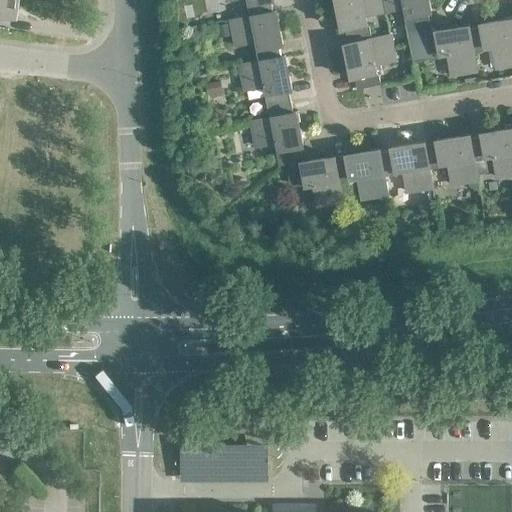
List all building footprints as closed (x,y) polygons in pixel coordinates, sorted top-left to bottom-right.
[(15,0),(0,0),(0,16),(12,18),(12,19),(13,19),(15,0)] [(271,0),(227,0),(229,0),(249,0),(250,4),(247,8),(249,16),(273,11),(271,0)] [(385,12),(382,0),(335,0),(342,29),(345,28),(346,32),(345,32),(348,43),(372,38),(371,38),(369,26),(365,23),(364,16),(385,12)] [(431,11),(428,0),(382,0),(385,12),(406,7),(407,15),(405,19),(407,32),(431,27),(428,15),(427,12),(431,11)] [(283,44),(276,10),(273,11),(249,16),(231,19),(236,45),(258,41),(259,48),(256,53),(258,60),(258,61),(282,56),(282,55),(280,45),(283,44)] [(511,18),(480,23),(481,26),(470,28),(469,28),(473,52),(474,52),(482,51),(485,47),(492,46),(496,67),(511,64),(511,18)] [(229,24),(215,27),(218,38),(231,36),(229,24)] [(470,28),(469,25),(435,30),(431,27),(407,32),(413,62),(437,58),(440,54),(447,53),(451,74),(477,70),(474,52),(473,52),(469,28),(470,28)] [(394,60),(389,34),(371,38),(372,38),(348,43),(344,43),(351,77),(354,77),(357,89),(381,84),(379,75),(375,72),(373,64),(394,60)] [(292,89),(285,55),(282,55),(282,56),(258,61),(258,60),(240,64),(245,90),(266,86),(268,93),(265,97),(267,106),(291,101),(288,89),(292,89)] [(222,76),(206,80),(209,93),(225,89),(222,76)] [(293,112),(291,101),(267,106),(269,117),(251,120),(256,146),(278,142),(279,149),(300,146),(303,146),(296,111),(293,112)] [(511,173),(511,127),(481,133),(481,136),(471,138),(470,138),(474,162),(482,160),(485,156),(493,155),(496,176),(511,173)] [(471,138),(470,134),(436,140),(436,143),(426,145),(425,145),(429,169),(430,169),(437,168),(440,163),(448,162),(451,184),(477,179),(474,162),(470,138),(471,138)] [(426,145),(425,142),(391,147),(391,150),(381,152),(380,152),(384,176),(392,175),(395,171),(403,169),(406,191),(432,187),(430,169),(429,169),(425,145),(426,145)] [(302,157),(300,146),(279,149),(276,154),(279,166),(289,164),(292,181),(296,184),(304,183),(305,185),(313,184),(316,205),(342,201),(339,183),(335,159),(336,159),(335,156),(302,161),(302,157)] [(381,152),(380,149),(346,154),(346,158),(336,159),(335,159),(339,183),(347,182),(350,178),(358,177),(361,198),(387,194),(384,176),(380,152),(381,152)]
